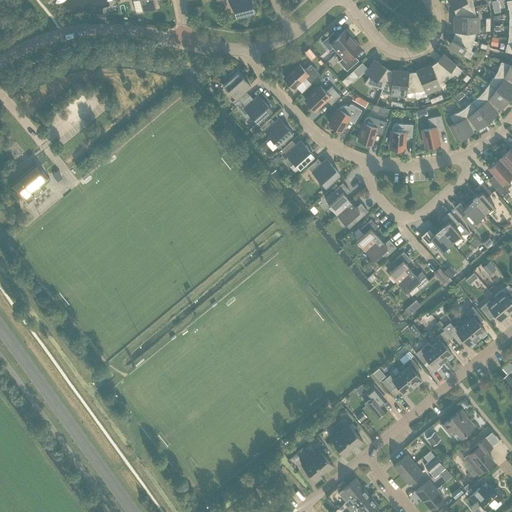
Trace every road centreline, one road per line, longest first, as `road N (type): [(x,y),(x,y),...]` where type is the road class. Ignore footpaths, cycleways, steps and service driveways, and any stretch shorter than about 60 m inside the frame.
road 1 (tertiary): [(133,511),(0,327)]
road 2 (tertiary): [(0,65),(61,32),(109,27),(184,40)]
road 3 (residential): [(365,455),(511,334)]
road 4 (residential): [(368,164),(322,138),(263,76),(251,52)]
road 5 (residential): [(368,164),(379,196),(410,216),(468,175),(465,154)]
road 6 (residential): [(344,0),(399,52),(417,52),(431,39),(438,17),(428,0)]
